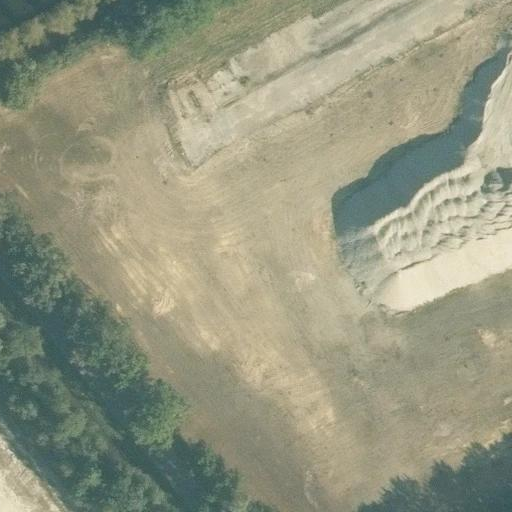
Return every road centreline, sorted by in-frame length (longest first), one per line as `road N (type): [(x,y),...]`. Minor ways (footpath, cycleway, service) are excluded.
road 1 (unclassified): [(0,261),(198,511)]
road 2 (track): [(0,66),(122,0)]
